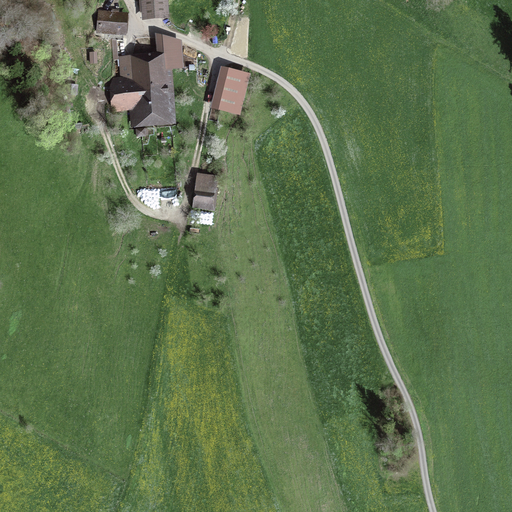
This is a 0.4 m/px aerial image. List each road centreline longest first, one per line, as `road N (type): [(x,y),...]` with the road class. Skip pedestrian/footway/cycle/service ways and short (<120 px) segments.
road 1 (track): [(116,511),(183,214)]
road 2 (track): [(137,26),(98,89),(100,120),(137,201),(183,214)]
road 3 (track): [(183,214),(237,0)]
